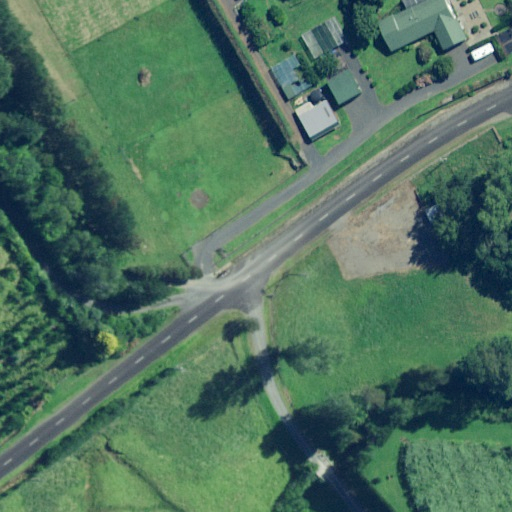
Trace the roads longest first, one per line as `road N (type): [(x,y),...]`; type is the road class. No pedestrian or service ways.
road 1 (unclassified): [(511,96),(397,159),(0,465)]
road 2 (unknown): [(238,281),(262,375),(355,511)]
